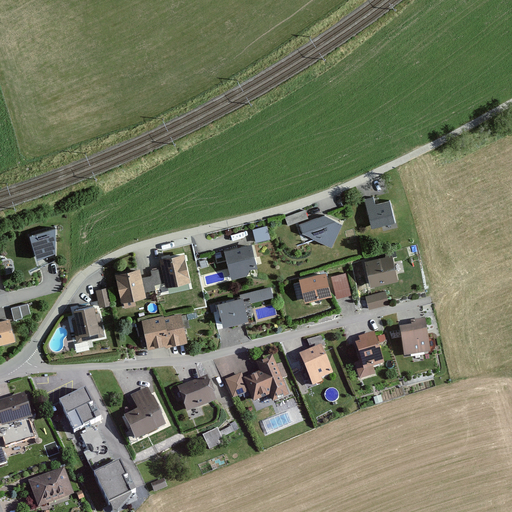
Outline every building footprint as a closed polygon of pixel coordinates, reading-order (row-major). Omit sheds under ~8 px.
[(372,194),(361,197),(367,227),(392,222),(387,199),(374,201),(372,194)] [(304,208),(282,215),(285,225),(295,222),(307,218),(304,208)] [(307,218),(295,222),(299,233),(330,247),(342,220),(323,212),(307,218)] [(265,224),(251,228),(254,242),(268,238),(265,224)] [(50,227),(25,234),(33,258),(50,251),(50,227)] [(247,242),(220,250),(227,275),(254,268),(247,242)] [(183,253),(156,258),(158,267),(160,280),(162,287),(189,282),(183,253)] [(388,255),(361,261),(367,286),(394,280),(388,255)] [(140,267),(112,272),(117,302),(145,297),(142,290),(140,274),(140,267)] [(148,273),(140,274),(142,290),(152,288),(151,282),(160,280),(158,267),(147,269),(148,273)] [(324,271),(295,278),(300,301),(329,295),(324,271)] [(344,271),(329,274),(332,292),(348,289),(344,271)] [(105,286),(94,288),(97,305),(108,302),(105,286)] [(237,298),(212,303),(217,323),(241,318),(238,305),(271,298),(268,286),(236,293),(237,298)] [(384,290),(365,295),(368,307),(387,302),(384,290)] [(26,303),(9,307),(12,319),(29,315),(26,303)] [(95,304),(68,309),(74,339),(100,334),(95,304)] [(178,312),(139,320),(145,348),(155,346),(173,342),(184,340),(178,312)] [(5,318),(0,319),(0,342),(10,340),(5,318)] [(408,325),(397,327),(401,355),(427,352),(423,318),(409,320),(408,325)] [(356,341),(351,343),(356,361),(353,363),(357,378),(374,373),(372,367),(383,364),(374,331),(355,336),(356,341)] [(312,350),(298,355),(309,385),(332,376),(321,348),(325,347),(321,335),(308,341),(312,350)] [(239,374),(230,377),(237,395),(245,392),(249,401),(267,395),(269,401),(288,395),(273,354),(249,362),(254,374),(241,378),(239,374)] [(203,377),(174,388),(183,412),(212,401),(203,377)] [(146,388),(130,396),(137,410),(121,418),(132,442),(164,427),(146,388)] [(0,397),(0,439),(3,447),(38,437),(23,390),(0,397)] [(85,390),(59,402),(74,434),(80,431),(96,424),(101,422),(85,390)] [(96,424),(80,431),(87,449),(104,441),(96,424)] [(217,426),(202,433),(209,447),(223,441),(217,426)] [(114,461),(104,441),(87,449),(88,451),(84,453),(92,471),(114,461)] [(121,462),(95,474),(109,503),(135,491),(121,462)] [(62,466),(27,479),(38,506),(72,494),(62,466)]
